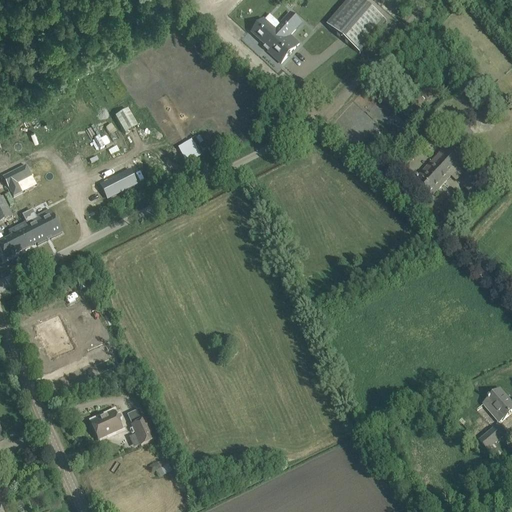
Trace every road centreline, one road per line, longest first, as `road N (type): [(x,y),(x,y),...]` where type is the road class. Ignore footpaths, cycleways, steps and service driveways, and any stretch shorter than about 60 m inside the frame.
road 1 (unclassified): [(511,304),(317,122),(0,282)]
road 2 (unclassified): [(82,511),(0,319)]
road 3 (unknown): [(325,129),(437,0)]
